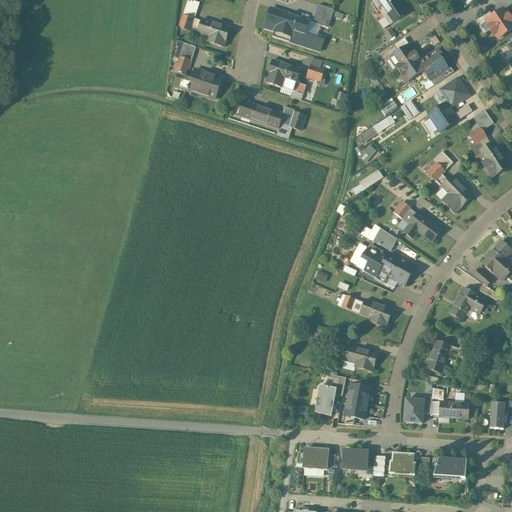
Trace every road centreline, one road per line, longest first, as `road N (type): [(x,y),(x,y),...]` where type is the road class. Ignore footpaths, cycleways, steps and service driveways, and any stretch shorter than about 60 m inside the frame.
road 1 (residential): [(387,441),(400,364),(431,288),(511,197)]
road 2 (unclassified): [(0,414),(261,432)]
road 3 (residential): [(261,432),(387,441)]
